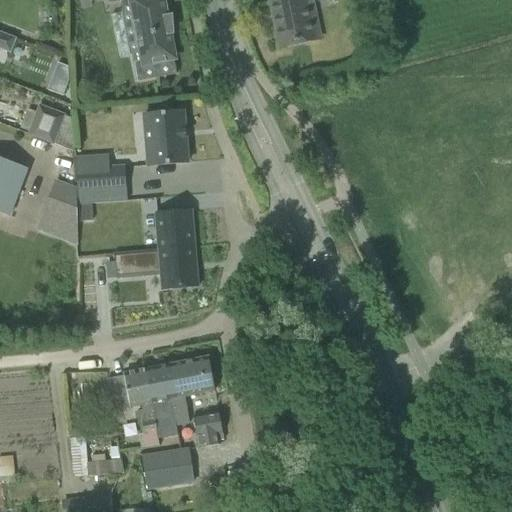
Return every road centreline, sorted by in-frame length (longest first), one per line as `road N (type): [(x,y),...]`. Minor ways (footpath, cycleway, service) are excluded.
road 1 (unclassified): [(226,325),(260,511)]
road 2 (unclassified): [(43,359),(226,325)]
road 3 (tertiary): [(292,228),(349,342),(376,376)]
road 4 (tertiary): [(376,376),(372,348),(308,221)]
road 5 (tertiary): [(439,511),(376,376)]
road 6 (tertiary): [(257,136),(218,0)]
road 7 (unclassified): [(226,325),(235,257),(269,229),(292,228)]
